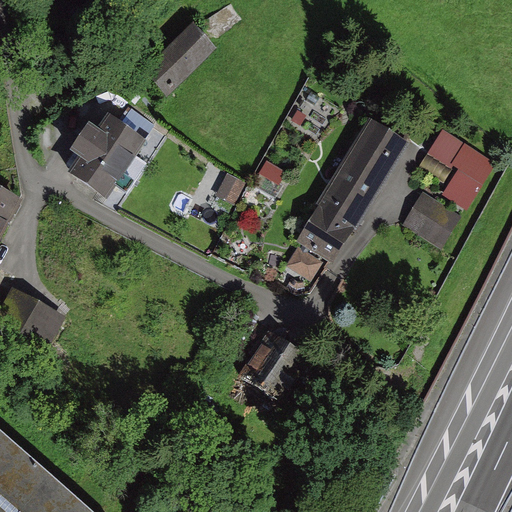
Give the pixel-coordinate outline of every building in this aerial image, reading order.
[(193,30),(146,76),(165,95),(212,50),(193,30)] [(69,174),(106,201),(148,142),(110,116),(69,174)] [(298,245),(338,267),(410,140),(370,118),(298,245)] [(443,194),(472,211),(500,162),(444,129),(423,165),(451,181),(443,194)] [(0,236),(19,198),(0,188),(0,236)] [(444,250),(465,219),(426,193),(405,224),(444,250)] [(19,332),(52,347),(69,309),(37,294),(19,332)] [(242,378),(276,402),(304,364),(270,340),(242,378)] [(106,511),(0,420),(0,511),(106,511)]
